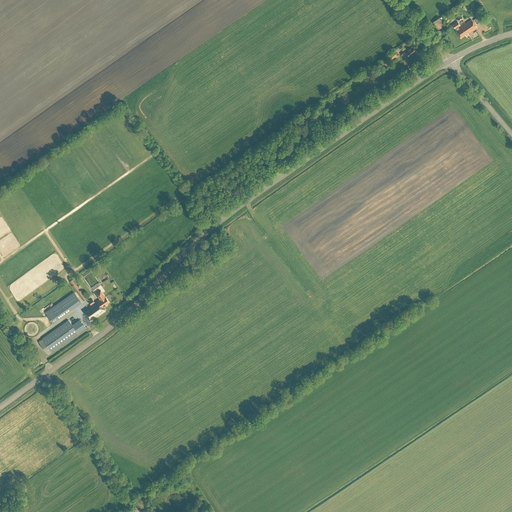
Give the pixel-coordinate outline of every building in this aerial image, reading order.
[(471,20),(459,28),(458,27),(460,25),(457,21),(455,22),(456,22),(453,24),(453,23),(452,24),(456,30),(456,31),(461,38),(477,27),(471,20)] [(411,46),(402,54),(404,58),(404,61),(410,61),(411,57),(410,56),(416,51),(411,46)] [(379,63),(380,65),(382,64),(384,67),(399,54),(395,50),(379,63)] [(391,86),(389,82),(381,88),(383,91),(391,86)] [(73,292),(42,314),(50,325),(81,303),(81,302),(87,298),(86,298),(88,296),(86,294),(84,295),(80,290),(77,292),(80,296),(77,297),(73,292)] [(92,299),(89,301),(91,305),(83,311),(90,320),(105,310),(103,306),(109,302),(101,290),(96,294),(100,300),(99,301),(98,300),(95,302),(92,299)] [(71,322),(75,318),(73,316),(76,314),(73,312),(67,317),(71,322)] [(72,325),(68,320),(43,338),(52,352),(86,328),(80,319),(72,325)] [(31,337),(32,337),(33,337),(34,337),(34,336),(35,336),(36,336),(36,335),(37,335),(37,334),(38,334),(38,333),(39,332),(39,331),(39,330),(39,329),(39,328),(39,327),(38,326),(38,325),(37,324),(36,323),(35,323),(34,322),(33,322),(32,322),(31,322),(30,322),(29,322),(28,323),(27,323),(27,324),(26,324),(26,325),(25,325),(25,326),(24,327),(24,328),(24,329),(24,330),(24,331),(25,332),(25,333),(25,334),(26,334),(26,335),(27,335),(28,336),(29,336),(30,337),(31,337)]
